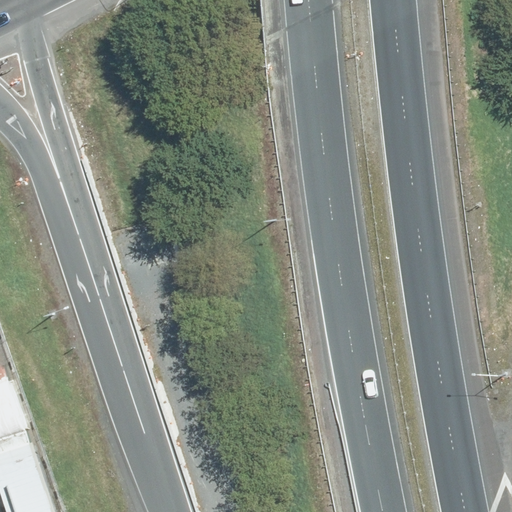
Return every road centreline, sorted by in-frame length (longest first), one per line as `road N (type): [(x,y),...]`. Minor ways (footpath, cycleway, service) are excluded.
road 1 (motorway): [(384,511),(340,271),(309,0)]
road 2 (motorway): [(395,0),(418,254),(464,511)]
road 3 (motorway): [(247,444),(169,0)]
road 4 (motorway): [(247,444),(158,254),(43,77)]
road 5 (motorway): [(173,511),(60,182)]
